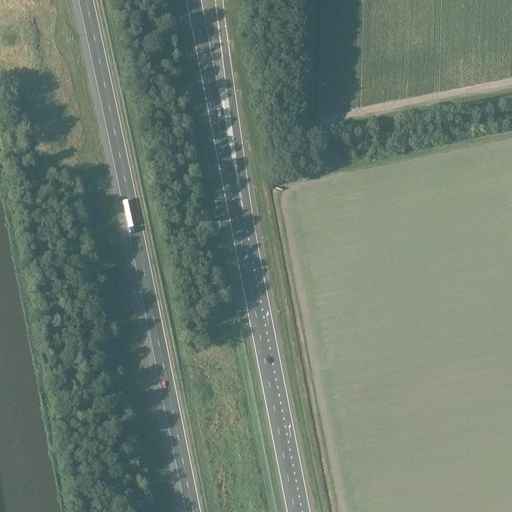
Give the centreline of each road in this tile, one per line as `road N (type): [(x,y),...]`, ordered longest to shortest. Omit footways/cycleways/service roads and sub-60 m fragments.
road 1 (motorway): [(85,0),(192,511)]
road 2 (track): [(511,101),(305,139),(305,0)]
road 3 (motorway): [(294,511),(237,225)]
road 4 (motorway): [(237,225),(193,0)]
road 5 (motorway): [(237,225),(240,167),(218,0)]
